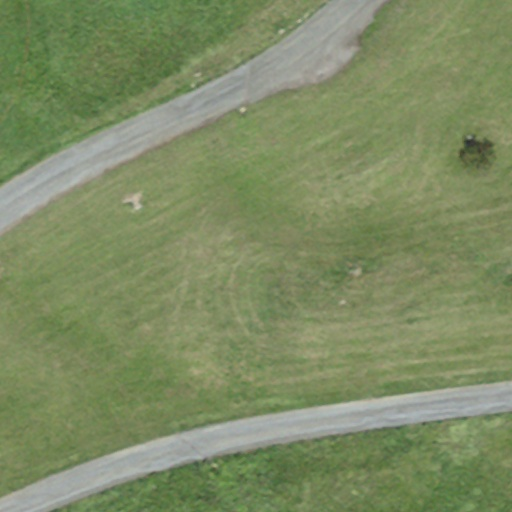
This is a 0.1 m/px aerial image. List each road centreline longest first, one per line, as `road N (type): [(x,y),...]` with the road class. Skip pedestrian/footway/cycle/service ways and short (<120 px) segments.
road 1 (track): [(511,387),(335,408),(133,447),(0,503)]
road 2 (track): [(0,206),(128,131),(219,92),(358,0)]
